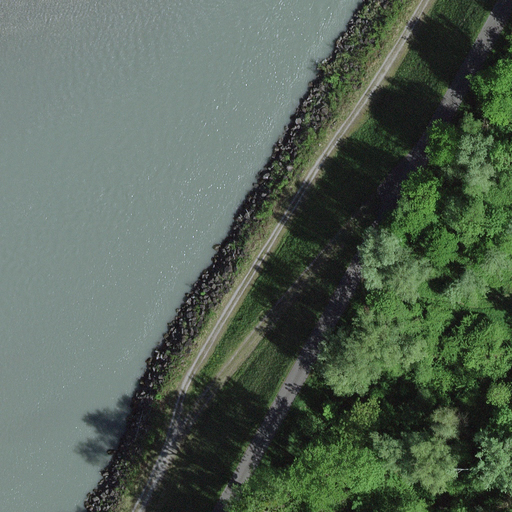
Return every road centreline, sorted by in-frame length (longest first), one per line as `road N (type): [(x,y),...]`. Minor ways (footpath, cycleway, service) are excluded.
road 1 (track): [(419,0),(197,372),(171,452),(140,511)]
road 2 (track): [(224,511),(408,170),(511,3)]
road 3 (track): [(171,452),(292,296),(408,170)]
